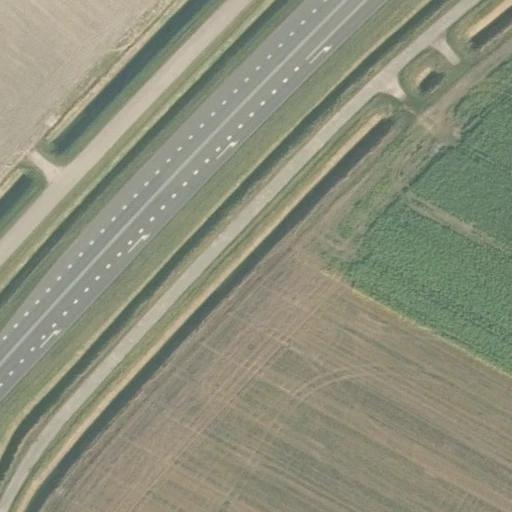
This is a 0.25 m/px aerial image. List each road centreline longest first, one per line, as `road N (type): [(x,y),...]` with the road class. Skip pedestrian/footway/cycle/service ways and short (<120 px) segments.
road 1 (unclassified): [(2,511),(54,422),(387,73),(473,0)]
road 2 (trunk): [(0,362),(296,46)]
road 3 (unclassified): [(0,251),(238,0)]
